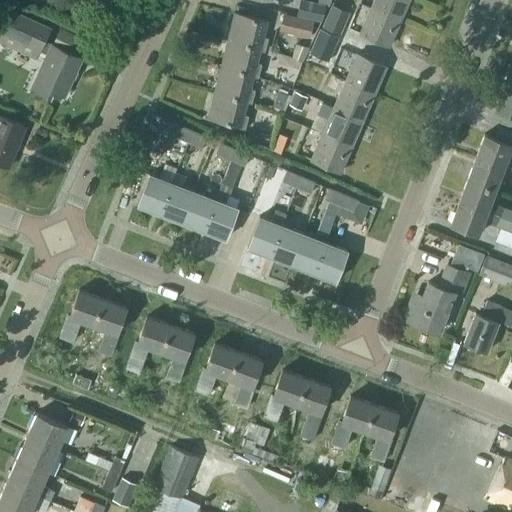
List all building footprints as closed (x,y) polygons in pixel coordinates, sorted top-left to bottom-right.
[(321,20),(325,4),(309,0),(299,0),(296,15),(313,19),(321,20)] [(373,0),(371,6),(401,19),(408,0),(373,0)] [(322,26),(339,34),(349,11),(332,4),(322,26)] [(389,45),(401,19),(371,6),(360,32),(389,45)] [(82,57),(44,40),(50,27),(11,9),(0,33),(0,42),(36,59),(41,50),(47,53),(31,87),(50,95),(52,90),(64,95),(82,57)] [(268,20),(234,12),(228,35),(267,44),(268,37),(264,36),(268,20)] [(281,28),(281,31),(309,37),(313,19),(296,15),(285,12),(285,13),(281,28)] [(339,34),(322,26),(316,38),(310,53),(327,60),(334,46),(339,34)] [(265,51),(267,44),(228,35),(222,60),(260,70),(262,63),(257,62),(260,50),(265,51)] [(295,43),(292,57),(303,61),(310,47),(295,43)] [(357,53),(346,79),(376,90),(386,66),(357,53)] [(222,60),(214,91),(252,101),(255,89),(250,88),(253,76),(258,77),(260,70),(222,60)] [(511,62),(503,85),(511,88),(511,62)] [(266,66),(263,77),(273,80),(276,68),(266,66)] [(364,116),(376,90),(346,79),(334,105),(364,116)] [(511,113),(511,88),(503,85),(494,107),(511,113)] [(208,117),(240,125),(239,127),(245,129),(248,115),(244,114),(247,102),(252,103),(252,101),(214,91),(208,117)] [(278,91),(272,105),(282,108),(287,94),(278,91)] [(294,91),(289,104),(302,110),(308,97),(294,91)] [(352,144),(364,116),(334,105),(322,132),(352,144)] [(0,162),(9,166),(25,125),(0,115),(0,162)] [(173,135),(188,141),(192,129),(178,123),(173,135)] [(201,146),(206,135),(192,129),(188,141),(201,146)] [(322,132),(311,158),(340,171),(352,144),(322,132)] [(511,159),(507,158),(511,144),(511,143),(484,133),(476,155),(504,166),(503,166),(511,169),(511,159)] [(216,153),(230,159),(235,147),(221,141),(216,153)] [(249,153),(235,147),(230,159),(244,164),(249,153)] [(495,188),(503,166),(504,166),(476,155),(467,178),(495,188)] [(283,180),(297,186),(301,175),(288,169),(283,180)] [(176,171),(172,181),(160,212),(182,220),(194,189),(182,185),(186,175),(176,171)] [(150,172),(144,187),(138,203),(160,212),(172,181),(150,172)] [(315,180),(301,175),(297,186),(311,192),(315,180)] [(467,178),(459,200),(487,211),(487,210),(502,216),(505,207),(490,201),(495,188),(467,178)] [(221,182),(219,188),(215,198),(203,229),(226,237),(237,209),(237,206),(226,202),(232,186),(221,182)] [(203,229),(215,198),(219,188),(208,184),(204,194),(194,189),(182,220),(203,229)] [(339,204),(344,192),(331,187),(326,198),(339,204)] [(344,192),(339,204),(354,210),(359,198),(344,192)] [(483,220),(498,225),(502,216),(487,210),(487,211),(459,200),(450,223),(478,233),(483,220)] [(511,209),(505,207),(502,216),(511,220),(511,209)] [(248,246),(270,254),(282,224),(286,213),(275,209),(271,219),(260,215),(259,218),(248,246)] [(335,232),(363,240),(369,220),(340,213),(335,232)] [(498,225),(511,230),(511,220),(502,216),(498,225)] [(270,254),(292,263),(304,232),(282,224),(270,254)] [(325,240),(304,232),(292,263),(313,271),(325,240)] [(347,249),(325,240),(313,271),(335,280),(347,249)] [(470,247),(463,264),(478,270),(484,252),(470,247)] [(511,276),(511,264),(486,255),(479,274),(509,285),(511,276)] [(413,291),(403,316),(413,320),(413,321),(439,331),(452,296),(459,298),(469,272),(447,263),(442,277),(444,278),(441,286),(428,281),(423,295),(413,291)] [(66,331),(92,341),(109,300),(83,290),(66,331)] [(502,305),(487,299),(481,314),(476,312),(464,342),(486,350),(498,321),(496,320),(502,305)] [(128,308),(111,349),(137,359),(154,318),(128,308)] [(137,359),(163,370),(180,329),(154,318),(137,359)] [(38,360),(54,365),(62,340),(46,335),(38,360)] [(208,388),(224,347),(198,336),(182,377),(208,388)] [(250,357),(224,347),(208,388),(234,398),(250,357)] [(279,416),(295,375),(269,365),(253,406),(279,416)] [(76,373),(72,383),(88,388),(91,378),(76,373)] [(305,426),(321,386),(295,375),(279,416),(305,426)] [(111,385),(108,394),(116,397),(127,401),(130,391),(119,388),(111,385)] [(366,404),(340,393),(324,434),(350,444),(366,404)] [(366,404),(350,444),(376,455),(392,414),(366,404)] [(73,409),(69,419),(81,424),(85,414),(73,409)] [(37,411),(27,434),(58,446),(57,449),(63,452),(67,442),(61,439),(67,425),(37,411)] [(212,431),(216,422),(187,411),(183,420),(212,431)] [(269,427),(251,421),(241,447),(249,450),(252,440),(263,444),(269,427)] [(57,449),(58,446),(27,434),(17,457),(48,470),(52,459),(58,462),(63,452),(57,449)] [(296,463),(315,470),(325,445),(306,438),(296,463)] [(181,496),(197,456),(169,445),(152,485),(181,496)] [(108,470),(117,474),(124,459),(115,455),(108,470)] [(511,459),(504,456),(503,458),(485,496),(511,508),(511,459)] [(41,484),(48,470),(17,457),(6,482),(37,494),(49,499),(54,490),(41,484)] [(383,490),(391,467),(379,463),(371,486),(383,490)] [(110,490),(117,474),(108,470),(101,485),(110,490)] [(121,476),(112,498),(128,505),(138,483),(121,476)] [(49,499),(37,494),(6,482),(0,495),(0,505),(15,511),(29,511),(32,505),(45,510),(49,499)] [(95,500),(89,511),(101,511),(104,505),(95,500)]
